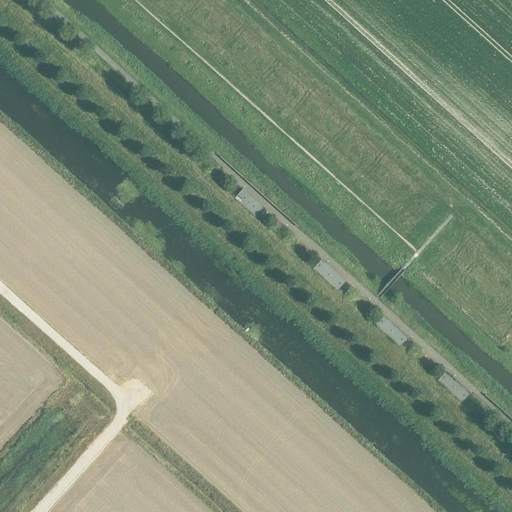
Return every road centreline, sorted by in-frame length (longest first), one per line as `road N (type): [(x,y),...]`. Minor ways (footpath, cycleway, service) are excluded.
road 1 (track): [(511,490),(0,27)]
road 2 (unclassified): [(128,412),(0,294)]
road 3 (unclassified): [(128,412),(39,511)]
